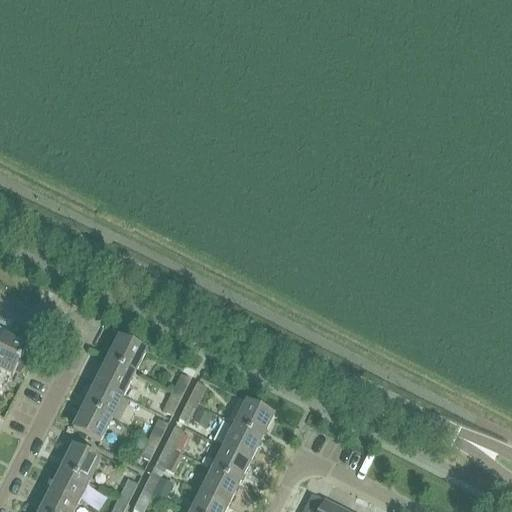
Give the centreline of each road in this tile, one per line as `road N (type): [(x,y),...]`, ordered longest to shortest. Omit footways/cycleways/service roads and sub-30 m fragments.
road 1 (tertiary): [(511,469),(0,208)]
road 2 (residential): [(0,508),(83,343),(0,301)]
road 3 (residential): [(268,511),(296,456),(407,511)]
